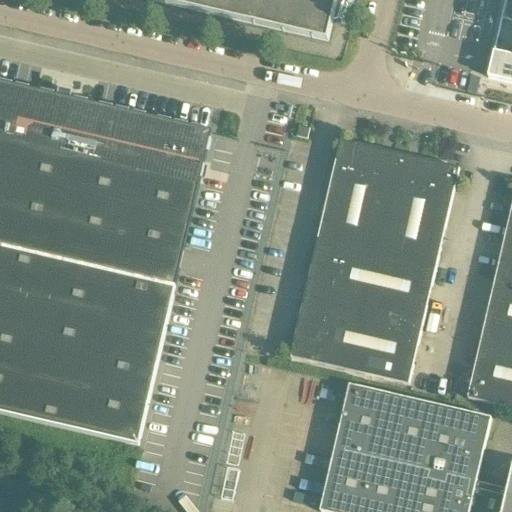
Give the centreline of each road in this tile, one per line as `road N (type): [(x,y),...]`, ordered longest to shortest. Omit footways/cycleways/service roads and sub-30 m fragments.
road 1 (unclassified): [(361,97),(0,14)]
road 2 (unknown): [(361,97),(325,143),(272,330)]
road 3 (unknown): [(442,338),(506,130)]
road 4 (unclassified): [(511,131),(361,97)]
